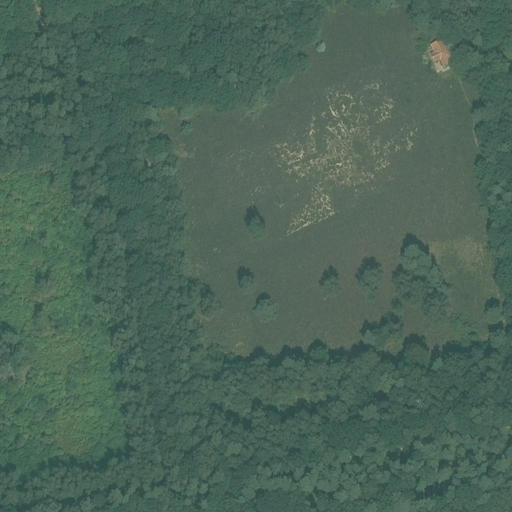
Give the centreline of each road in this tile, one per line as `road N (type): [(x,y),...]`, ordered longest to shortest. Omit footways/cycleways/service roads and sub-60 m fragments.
road 1 (track): [(511,425),(40,511)]
road 2 (track): [(85,24),(167,489)]
road 3 (track): [(205,0),(0,41)]
